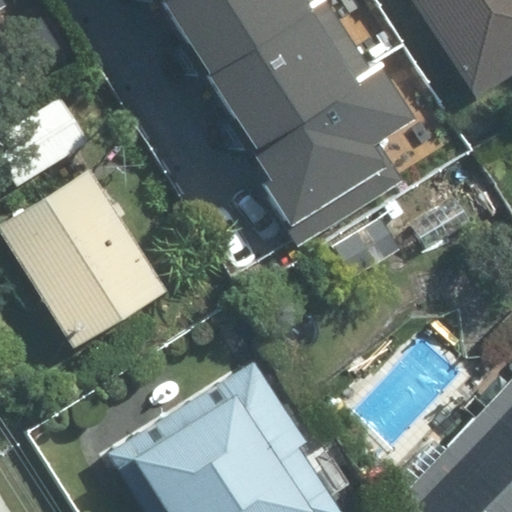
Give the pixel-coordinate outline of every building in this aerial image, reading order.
[(19,0),(0,0),(0,40),(33,22),(19,0)] [(147,0),(190,69),(302,0),(147,0)] [(323,0),(302,0),(190,69),(240,148),(367,70),(323,0)] [(511,59),(511,0),(447,0),(492,72),(511,59)] [(367,70),(240,148),(289,227),(416,149),(367,70)] [(100,169),(0,226),(0,230),(66,345),(168,287),(100,169)] [(409,245),(385,209),(316,255),(340,291),(409,245)] [(327,511),(363,489),(266,342),(102,449),(142,511),(327,511)] [(511,511),(511,350),(383,502),(394,511),(511,511)]
